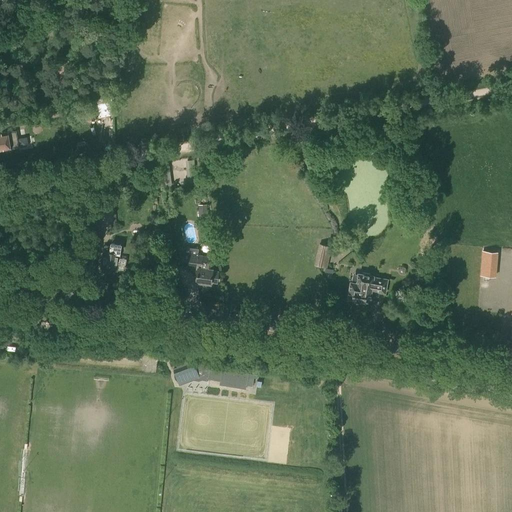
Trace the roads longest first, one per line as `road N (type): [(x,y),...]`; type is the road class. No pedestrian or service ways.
road 1 (track): [(0,179),(511,86)]
road 2 (tertiary): [(511,367),(0,279)]
